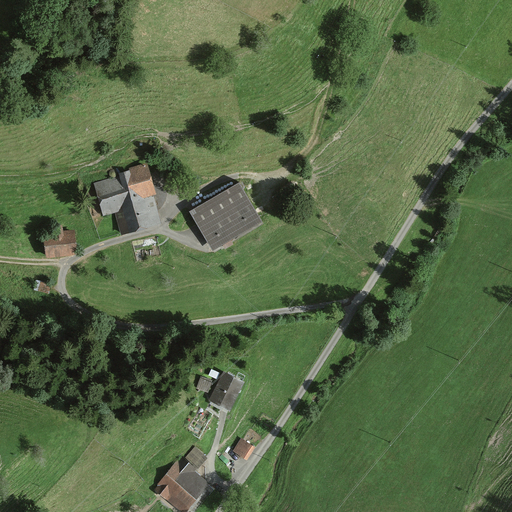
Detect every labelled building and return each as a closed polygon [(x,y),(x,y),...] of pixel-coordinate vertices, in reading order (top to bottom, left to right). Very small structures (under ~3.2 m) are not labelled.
[(126,178),(99,187),(108,214),(129,208),(136,228),(162,220),(155,197),(162,194),(153,164),(124,172),(126,178)] [(240,187),(191,214),(211,250),(260,223),(240,187)] [(76,229),(47,234),(51,256),(80,251),(76,229)] [(249,385),(230,376),(218,402),(237,411),(249,385)] [(256,447),(247,440),(238,451),(248,458),(256,447)] [(182,461),(159,489),(187,511),(188,511),(211,485),(182,461)]
